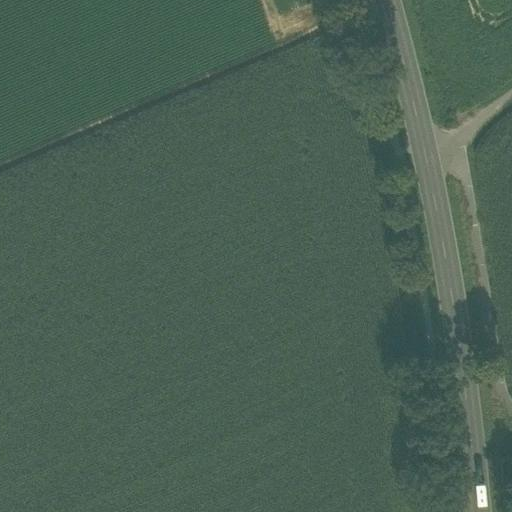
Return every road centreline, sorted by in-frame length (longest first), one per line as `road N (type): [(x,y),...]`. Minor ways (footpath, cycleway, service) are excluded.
road 1 (secondary): [(425,153),(477,511)]
road 2 (secondary): [(385,0),(425,153)]
